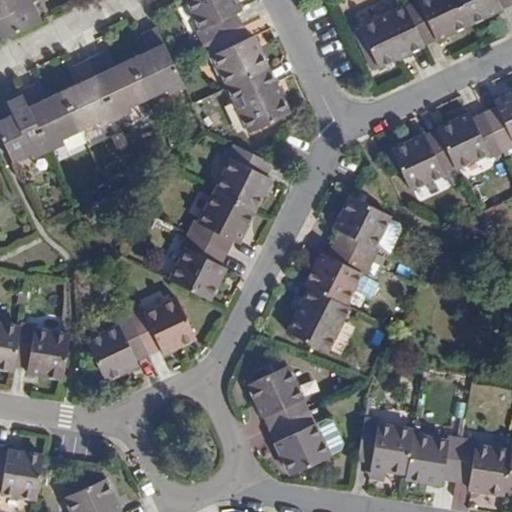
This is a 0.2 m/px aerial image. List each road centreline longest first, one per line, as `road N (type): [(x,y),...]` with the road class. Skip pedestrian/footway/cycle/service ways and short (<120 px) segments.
road 1 (residential): [(339,129),(210,385),(262,488),(377,511)]
road 2 (residential): [(511,50),(339,129)]
road 3 (residential): [(339,129),(279,0)]
